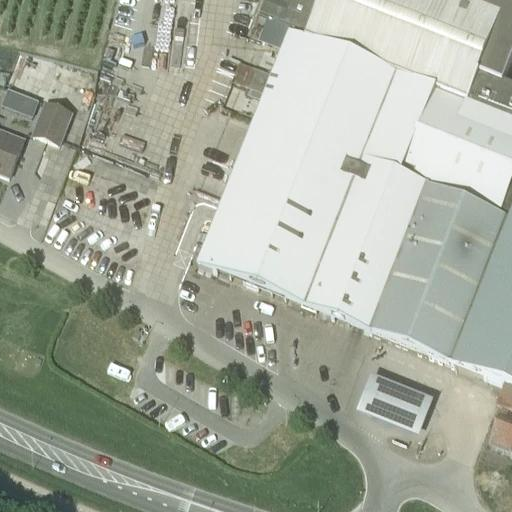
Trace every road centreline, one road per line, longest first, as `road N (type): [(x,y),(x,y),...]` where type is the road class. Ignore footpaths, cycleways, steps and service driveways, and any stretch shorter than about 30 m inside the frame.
road 1 (unclassified): [(0,231),(288,395),(398,471)]
road 2 (primary): [(203,511),(0,429)]
road 3 (unknown): [(168,323),(193,134)]
road 4 (unknown): [(193,134),(217,0)]
road 5 (unknown): [(139,121),(153,0)]
